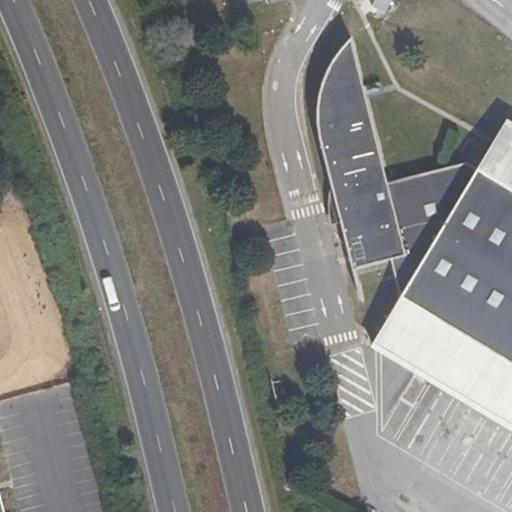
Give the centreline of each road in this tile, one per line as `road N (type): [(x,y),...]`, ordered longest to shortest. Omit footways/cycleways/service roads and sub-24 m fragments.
road 1 (primary): [(12,0),(126,315),(175,511)]
road 2 (primary): [(244,511),(164,190),(90,0)]
